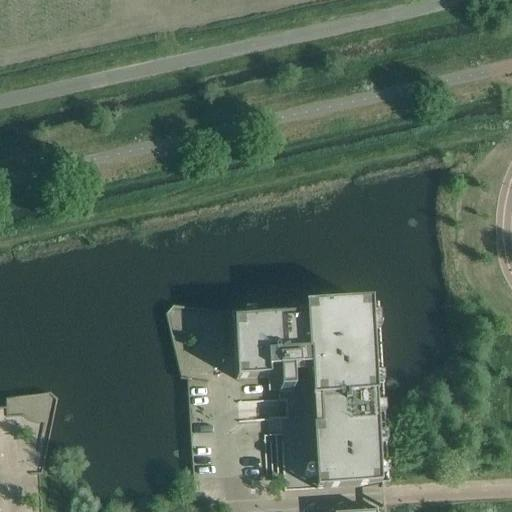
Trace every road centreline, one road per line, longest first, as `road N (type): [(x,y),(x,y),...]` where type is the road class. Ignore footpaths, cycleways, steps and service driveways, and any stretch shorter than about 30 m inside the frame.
road 1 (unclassified): [(0,102),(448,0)]
road 2 (unclassified): [(234,508),(371,500)]
road 3 (residential): [(220,387),(224,475),(234,508)]
